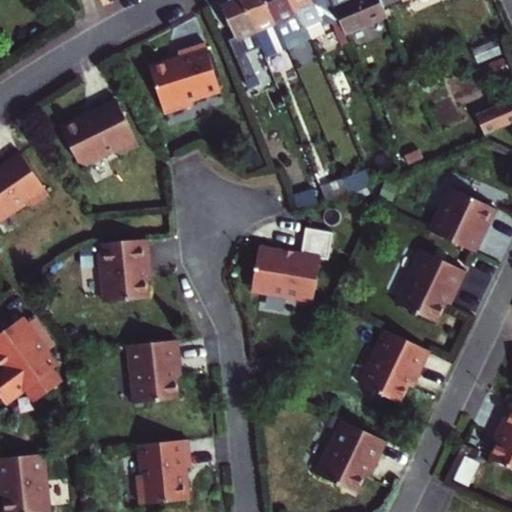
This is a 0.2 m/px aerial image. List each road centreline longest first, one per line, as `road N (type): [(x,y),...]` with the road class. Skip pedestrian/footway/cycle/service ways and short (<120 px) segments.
road 1 (residential): [(247,511),(231,350),(205,273),(201,217)]
road 2 (residential): [(399,511),(511,278)]
road 3 (residential): [(166,0),(0,99)]
